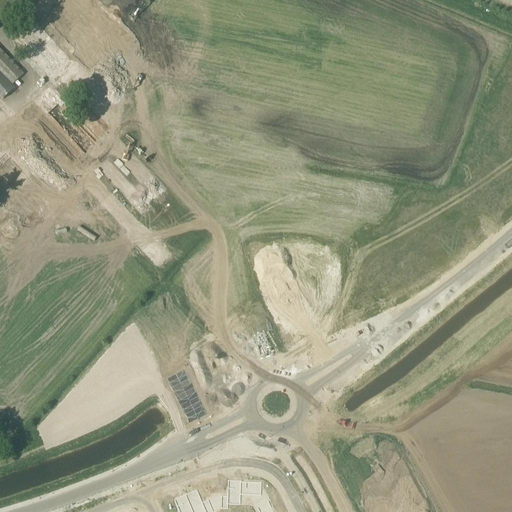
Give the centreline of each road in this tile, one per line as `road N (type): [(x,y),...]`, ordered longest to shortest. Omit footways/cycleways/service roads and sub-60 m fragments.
road 1 (tertiary): [(361,350),(511,237)]
road 2 (residential): [(142,495),(240,465),(271,473),(298,511)]
road 3 (tertiary): [(36,511),(165,460)]
